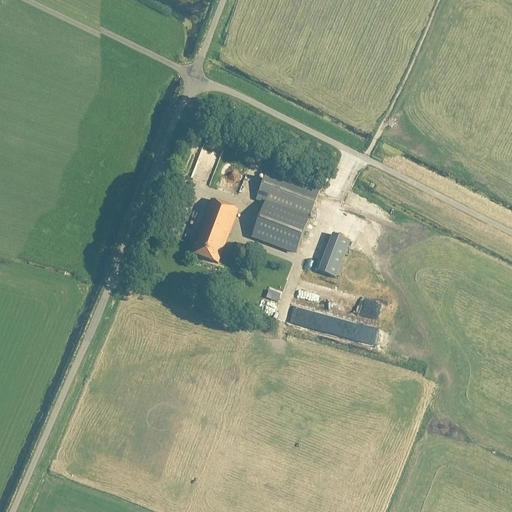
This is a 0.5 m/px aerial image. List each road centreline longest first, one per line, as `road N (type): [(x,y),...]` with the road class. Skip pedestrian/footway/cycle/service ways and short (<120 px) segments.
road 1 (unclassified): [(10,511),(194,77)]
road 2 (unclassified): [(511,233),(194,77)]
road 3 (unclassified): [(194,77),(36,0)]
